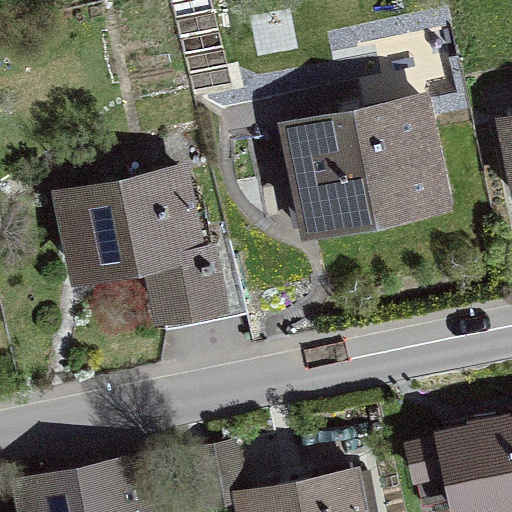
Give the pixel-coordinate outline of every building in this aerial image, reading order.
[(439,195),(419,97),(289,123),(310,222),(439,195)] [(511,115),(503,118),(511,160),(511,115)] [(78,269),(151,254),(161,307),(218,295),(207,240),(195,242),(179,167),(61,191),(78,269)] [(447,464),(458,511),(474,511),(511,503),(511,417),(407,441),(414,471),(447,464)] [(245,490),(235,440),(196,448),(206,498),(245,490)] [(359,511),(351,470),(241,491),(245,511),(359,511)] [(157,511),(149,471),(44,492),(48,511),(157,511)]
